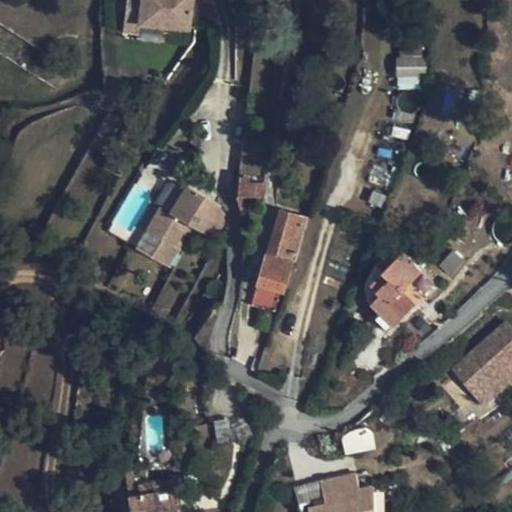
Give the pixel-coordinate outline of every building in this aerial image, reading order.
[(198,0),(131,0),(130,6),(145,9),(144,20),(193,28),(198,0)] [(145,9),(130,6),(127,27),(142,29),(144,20),(145,9)] [(419,47),(397,46),(397,59),(418,59),(419,47)] [(397,59),(395,59),(395,77),(397,77),(421,77),(423,60),(418,59),(397,59)] [(421,77),(397,77),(396,89),(420,89),(421,77)] [(478,91),(467,91),(465,105),(477,105),(478,91)] [(399,113),(397,110),(394,121),(410,124),(411,114),(408,115),(406,115),(404,115),(401,114),(399,113)] [(245,183),(245,177),(238,178),(235,196),(238,209),(243,208),(243,196),(261,197),(262,184),(245,183)] [(216,203),(184,185),(170,211),(155,204),(141,230),(156,238),(169,245),(183,222),(188,224),(208,235),(222,211),(216,203)] [(285,211),(279,209),(271,237),(277,238),(285,211)] [(223,213),(222,211),(208,235),(213,238),(223,221),(223,213)] [(305,217),(285,211),(277,238),(271,237),(264,261),(261,260),(248,304),(272,311),(280,289),(283,290),(305,217)] [(188,224),(183,222),(169,245),(174,248),(188,224)] [(169,245),(156,238),(146,256),(164,266),(174,248),(169,245)] [(420,270),(403,251),(382,272),(387,279),(375,292),(379,295),(370,304),(377,311),(371,318),(385,331),(414,302),(400,288),(419,272),(420,270)] [(511,322),(510,320),(457,365),(489,402),(511,382),(511,322)] [(203,425),(188,428),(197,484),(213,482),(203,425)] [(313,511),(376,511),(376,508),(384,507),(380,483),(365,486),(362,470),(325,476),(329,499),(312,502),(313,511)] [(138,484),(136,472),(123,475),(125,487),(138,484)] [(169,480),(138,486),(140,495),(171,489),(169,480)] [(138,486),(138,484),(125,487),(130,511),(179,511),(176,488),(171,489),(140,495),(138,486)]
